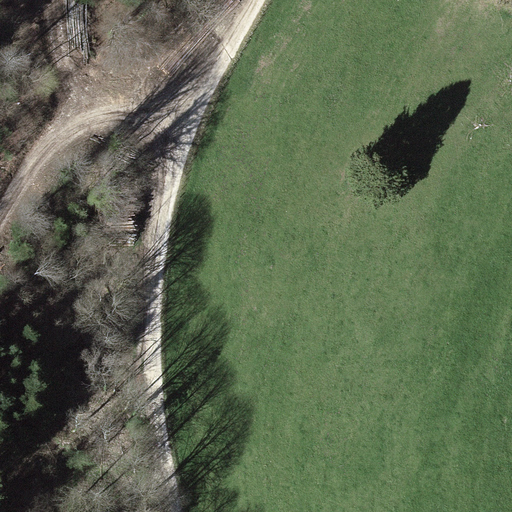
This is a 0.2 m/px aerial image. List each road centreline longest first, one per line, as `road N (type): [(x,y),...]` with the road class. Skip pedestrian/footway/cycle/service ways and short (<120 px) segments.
road 1 (track): [(176,511),(155,385),(160,226),(190,113),(251,0)]
road 2 (track): [(53,0),(59,119),(0,208)]
road 3 (track): [(190,113),(59,119)]
